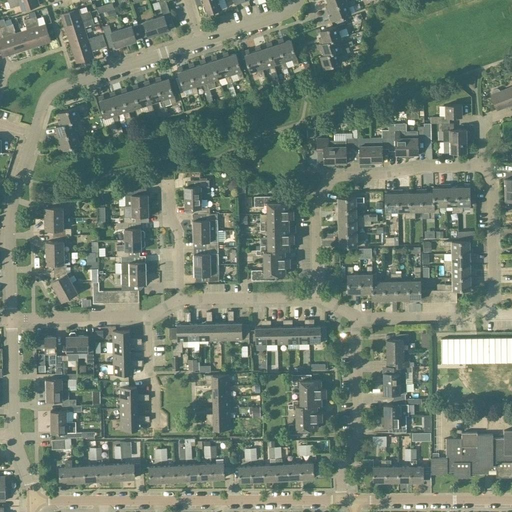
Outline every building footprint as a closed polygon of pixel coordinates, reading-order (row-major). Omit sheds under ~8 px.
[(37,0),(13,0),(8,2),(10,8),(20,5),(22,11),(39,5),(37,0)] [(162,0),(159,1),(163,15),(154,18),(159,33),(169,30),(169,29),(175,27),(170,14),(165,0),(162,0)] [(222,9),(218,0),(216,0),(203,4),(206,14),(222,9)] [(327,0),(329,4),(325,5),(327,10),(330,9),(347,2),(346,0),(327,0)] [(330,9),(333,16),(330,17),(331,21),(351,14),(349,7),(356,4),(354,0),(352,0),(347,2),(330,9)] [(109,18),(118,16),(114,2),(97,7),(99,13),(107,11),(109,18)] [(65,27),(92,18),(90,12),(80,15),(78,9),(61,15),(65,27)] [(36,16),(34,17),(33,12),(29,13),(30,18),(39,45),(51,41),(45,24),(43,17),(37,19),(36,16)] [(27,30),(21,32),(27,49),(39,45),(30,18),(24,20),(27,30)] [(92,18),(65,27),(69,39),(86,33),(84,27),(94,24),(92,18)] [(159,33),(154,18),(144,22),(144,23),(138,25),(142,37),(148,36),(148,37),(159,33)] [(16,34),(12,24),(11,19),(5,21),(6,26),(15,53),(27,49),(21,32),(16,34)] [(122,29),(111,32),(109,24),(103,26),(110,48),(116,46),(116,47),(126,44),(122,29)] [(320,44),(338,39),(342,38),(340,31),(347,28),(345,24),(320,31),(322,38),(319,39),(320,44)] [(142,37),(138,25),(132,27),(132,26),(122,29),(126,44),(137,40),(136,39),(142,37)] [(15,53),(6,26),(0,28),(3,38),(0,38),(0,47),(3,57),(15,53)] [(86,33),(69,39),(73,51),(105,40),(103,34),(98,36),(88,39),(86,33)] [(285,61),(286,61),(292,59),(295,66),(299,65),(292,40),(284,42),(283,39),(278,41),(279,44),(285,61)] [(338,39),(320,44),(317,45),(319,50),(322,49),(324,55),(346,49),(349,47),(348,43),(339,45),(338,39)] [(105,40),(73,51),(77,63),(94,57),(92,51),(102,48),(102,47),(107,46),(105,40)] [(285,61),(279,44),(273,46),(272,43),(267,44),(268,48),(274,65),(281,63),(283,70),(288,68),(286,61),(285,61)] [(274,65),(268,48),(261,50),(260,46),(255,48),(256,51),(262,69),(263,68),(269,66),(271,74),(277,72),(274,65)] [(346,49),(324,55),(321,56),(323,64),(320,65),(321,69),(342,63),(339,56),(347,53),(346,49)] [(262,69),(256,51),(250,53),(249,50),(244,52),(250,72),(258,70),(260,77),(265,76),(263,68),(262,69)] [(230,75),(231,75),(237,73),(239,80),(244,79),(236,54),(230,56),(229,53),(224,54),(225,58),(224,58),(230,75)] [(230,75),(224,58),(218,60),(217,56),(212,58),(214,62),(213,62),(218,79),(219,78),(225,76),(227,84),(230,92),(235,90),(233,82),(231,75),(230,75)] [(218,79),(213,62),(207,64),(206,60),(201,62),(202,65),(201,66),(207,82),(214,80),(216,87),(221,85),(219,78),(218,79)] [(207,82),(201,66),(195,68),(194,64),(190,65),(191,69),(190,69),(196,86),(203,84),(205,91),(210,89),(207,82)] [(196,86),(190,69),(184,71),(183,68),(178,69),(184,90),(191,87),(193,94),(198,93),(196,86)] [(163,100),(164,100),(170,98),(173,105),(177,104),(169,79),(162,81),(161,78),(157,80),(157,82),(163,100)] [(163,100),(157,82),(151,84),(150,82),(145,84),(146,86),(152,104),(159,102),(161,109),(166,107),(164,100),(163,100)] [(152,104),(146,86),(139,88),(139,86),(134,87),(135,90),(134,90),(140,107),(141,107),(147,105),(149,112),(154,111),(152,104)] [(511,87),(501,92),(499,89),(497,88),(493,90),(492,92),(493,95),(492,95),(497,111),(511,106),(511,109),(511,87)] [(140,107),(134,90),(128,92),(127,89),(122,91),(123,93),(129,111),(136,109),(138,116),(143,115),(141,107),(140,107)] [(123,93),(116,96),(116,93),(111,94),(111,97),(117,114),(118,114),(124,112),(127,120),(132,118),(129,111),(123,93)] [(111,97),(105,99),(104,96),(99,98),(105,118),(113,116),(115,123),(120,122),(118,114),(117,114),(111,97)] [(78,112),(86,109),(84,106),(60,113),(62,120),(58,122),(60,126),(80,118),(78,112)] [(445,106),(445,116),(430,117),(431,123),(442,123),(442,124),(454,124),(450,124),(450,117),(462,117),(462,106),(445,106)] [(80,118),(60,126),(56,127),(58,134),(55,135),(57,140),(60,139),(84,131),(84,129),(77,132),(75,126),(82,124),(80,118)] [(454,124),(442,124),(442,131),(443,131),(443,142),(467,141),(469,141),(470,139),(470,134),(468,132),(467,132),(467,130),(454,130),(454,124)] [(418,138),(407,138),(406,138),(407,158),(413,158),(414,156),(414,155),(418,154),(418,141),(424,141),(425,136),(424,126),(418,126),(418,138)] [(395,130),(388,130),(389,142),(395,142),(395,155),(399,155),(399,156),(401,158),(407,158),(406,138),(407,138),(407,131),(400,131),(400,129),(395,130)] [(389,142),(388,130),(382,130),(382,146),(371,146),(371,162),(382,162),(382,150),(389,150),(389,142)] [(84,131),(60,139),(62,145),(59,146),(60,151),(81,144),(78,137),(85,135),(84,131)] [(329,138),(323,138),(316,138),(317,163),(324,163),(326,163),(326,165),(327,166),(333,166),(334,165),(334,163),(335,163),(335,140),(329,140),(329,138)] [(346,140),(335,140),(335,163),(347,163),(347,150),(353,150),(353,138),(346,138),(346,140)] [(371,146),(359,146),(359,138),(353,138),(353,150),(359,150),(360,163),(371,162),(371,146)] [(467,153),(467,141),(443,142),(443,153),(467,153)] [(210,197),(210,186),(209,180),(198,180),(198,186),(186,187),(186,198),(202,197),(210,197)] [(446,206),(445,184),(441,184),(441,188),(433,188),(433,193),(434,214),(439,214),(439,206),(446,206)] [(451,184),(445,184),(446,206),(453,205),(453,214),(458,213),(457,188),(451,188),(451,184)] [(457,188),(458,213),(462,213),(462,205),(470,205),(470,184),(465,184),(465,188),(457,188)] [(124,196),(125,196),(125,205),(124,205),(124,207),(149,206),(149,195),(136,195),(136,189),(124,189),(124,196)] [(417,193),(409,193),(410,219),(415,219),(415,211),(422,211),(421,189),(417,189),(417,193)] [(434,214),(433,193),(427,193),(427,189),(421,189),(422,211),(429,211),(429,219),(434,219),(434,214)] [(398,211),(397,190),(393,190),(393,193),(385,193),(386,219),(391,219),(391,212),(398,211)] [(403,190),(397,190),(398,211),(405,211),(405,219),(410,219),(409,193),(403,193),(403,190)] [(202,197),(186,198),(186,208),(198,208),(198,214),(206,214),(210,214),(210,208),(202,208),(202,197)] [(264,255),(264,267),(264,270),(252,271),(252,281),(276,280),(276,275),(286,275),(286,267),(290,267),(290,258),(286,258),(286,251),(289,251),(289,242),(293,242),(293,235),(289,235),(289,219),(293,219),(293,210),(288,210),(288,202),(279,202),(279,197),(254,197),(255,208),(268,208),(269,223),(261,223),(261,232),(269,232),(269,247),(262,247),(262,251),(257,251),(257,255),(264,255)] [(364,202),(364,198),(338,198),(339,205),(335,205),(335,210),(357,210),(356,203),(364,202)] [(65,208),(65,201),(53,202),(53,208),(46,208),(46,219),(64,219),(63,208),(65,208)] [(149,206),(124,207),(124,222),(116,222),(116,223),(129,223),(137,223),(137,217),(149,217),(149,206)] [(357,217),(357,210),(335,210),(335,215),(338,215),(338,222),(371,221),(370,216),(357,217)] [(210,214),(206,214),(206,220),(194,220),(194,231),(218,231),(218,214),(210,214)] [(64,219),(46,219),(46,230),(54,230),(54,236),(82,236),(82,235),(66,235),(66,229),(64,229),(64,219)] [(371,221),(338,222),(339,229),(335,229),(335,234),(357,234),(357,226),(370,226),(371,221)] [(129,229),(129,223),(116,223),(116,229),(125,229),(125,240),(145,240),(145,232),(143,230),(141,230),(141,229),(129,229)] [(218,231),(194,231),(195,242),(207,242),(207,248),(219,248),(218,242),(218,231)] [(357,234),(335,234),(335,239),(339,239),(339,246),(365,246),(365,241),(358,241),(357,234)] [(82,236),(54,236),(54,242),(46,243),(47,254),(70,253),(70,252),(64,252),(64,246),(72,246),(72,242),(82,242),(82,236)] [(391,239),(390,236),(386,236),(386,245),(398,245),(398,238),(391,239)] [(125,240),(125,245),(117,245),(117,257),(122,257),(134,257),(130,257),(130,251),(141,251),(141,247),(143,247),(145,246),(145,240),(125,240)] [(470,241),(453,242),(453,241),(444,241),(439,241),(439,246),(451,246),(451,254),(473,253),(473,248),(470,248),(470,241)] [(423,252),(431,252),(431,242),(430,243),(430,242),(423,242),(423,252)] [(360,258),(373,258),(373,247),(360,247),(360,258)] [(222,248),(219,248),(207,248),(207,254),(194,254),(195,265),(211,264),(211,254),(219,254),(219,253),(222,253),(222,248)] [(87,252),(87,268),(96,268),(96,252),(87,252)] [(70,253),(47,254),(47,264),(54,264),(54,270),(67,270),(67,264),(70,264),(70,253)] [(451,254),(451,260),(444,260),(444,261),(436,261),(436,265),(444,265),(444,266),(436,266),(470,265),(470,258),(473,258),(473,253),(451,254)] [(122,257),(122,273),(121,273),(121,274),(146,273),(146,262),(134,262),(134,257),(122,257)] [(367,275),(360,275),(360,296),(365,296),(365,292),(372,292),(372,260),(367,260),(367,267),(367,275)] [(372,267),(372,260),(372,292),(372,300),(379,300),(380,303),(384,303),(384,283),(377,283),(377,273),(372,273),(372,267)] [(219,264),(211,264),(195,265),(195,276),(208,276),(208,282),(219,281),(219,264)] [(470,265),(436,266),(436,273),(444,273),(444,270),(452,270),(452,278),(474,277),(474,272),(470,272),(470,265)] [(360,296),(360,275),(353,275),(353,267),(348,267),(349,292),(355,292),(355,296),(360,296)] [(67,270),(54,270),(54,275),(57,279),(52,282),(57,292),(73,283),(67,273),(67,270)] [(415,282),(408,282),(408,302),(414,302),(414,298),(421,298),(421,291),(420,271),(415,271),(415,274),(415,282)] [(146,284),(146,273),(121,274),(122,285),(121,290),(126,290),(132,290),(134,290),(134,285),(146,284)] [(391,273),(391,275),(391,283),(384,283),(384,303),(390,302),(390,299),(396,298),(396,273),(391,273)] [(401,273),(396,273),(396,298),(404,298),(404,302),(408,302),(408,282),(401,283),(401,273)] [(452,285),(445,285),(440,285),(440,290),(445,290),(450,290),(456,290),(471,289),(471,282),(474,282),(474,277),(452,278),(452,285)] [(103,303),(103,291),(99,291),(99,282),(93,282),(93,304),(103,303)] [(73,283),(57,292),(62,301),(78,293),(73,283)] [(93,306),(93,298),(83,298),(83,306),(93,306)] [(228,323),(220,324),(220,340),(231,340),(231,311),(228,312),(228,323)] [(231,311),(231,340),(242,340),(242,323),(234,323),(233,311),(231,311)] [(177,324),(176,328),(169,328),(170,339),(172,340),(172,353),(182,353),(182,341),(188,341),(187,312),(185,312),(185,324),(177,324)] [(199,341),(198,324),(191,324),(190,312),(187,312),(188,341),(199,341)] [(210,340),(209,312),(207,312),(207,324),(198,324),(199,341),(210,340)] [(220,340),(220,324),(212,324),(212,312),(209,312),(210,340),(220,340)] [(283,327),(277,327),(277,344),(288,344),(288,320),(283,320),(283,327)] [(299,344),(299,327),(292,327),(292,320),(288,320),(288,344),(299,344)] [(310,343),(309,320),(304,320),(304,327),(299,327),(299,344),(310,343)] [(314,320),(309,320),(310,343),(321,343),(321,326),(314,326),(314,320)] [(266,344),(266,321),(262,321),(262,327),(255,328),(255,345),(266,344)] [(277,344),(277,327),(271,327),(270,321),(266,321),(266,344),(277,344)] [(113,342),(142,341),(142,338),(130,338),(129,330),(112,331),(113,342)] [(70,334),(70,336),(67,336),(67,353),(78,352),(77,336),(76,336),(76,334),(75,333),(71,333),(70,334)] [(387,351),(404,350),(403,340),(408,340),(408,334),(396,335),(397,340),(387,340),(387,351)] [(93,336),(77,336),(78,352),(86,352),(87,363),(94,363),(93,336)] [(57,355),(57,353),(56,337),(45,337),(46,353),(49,353),(49,364),(56,364),(56,374),(62,373),(62,355),(57,355)] [(142,341),(113,342),(113,353),(130,352),(130,344),(142,344),(142,341)] [(404,355),(404,350),(387,351),(387,362),(397,361),(397,367),(412,367),(412,366),(410,366),(410,360),(409,360),(409,355),(404,355)] [(130,352),(113,353),(113,364),(142,363),(142,360),(130,360),(130,352)] [(68,355),(62,355),(62,373),(65,373),(65,374),(77,374),(77,373),(68,373),(68,368),(68,355)] [(188,360),(189,370),(198,370),(197,359),(188,360)] [(142,365),(142,363),(113,364),(113,374),(131,374),(131,366),(142,365)] [(412,367),(397,367),(393,367),(393,373),(384,373),(384,383),(400,383),(413,383),(412,367)] [(212,385),(229,385),(228,375),(205,376),(205,380),(211,380),(212,385)] [(292,400),(292,404),(288,404),(288,409),(295,409),(296,424),(288,424),(288,434),(307,434),(307,429),(317,429),(317,420),(322,420),(322,412),(317,412),(317,404),(321,404),(321,396),(326,396),(326,388),(321,388),(321,380),(311,380),(311,375),(292,375),(292,385),(300,385),(300,400),(292,400)] [(70,383),(62,383),(62,379),(47,380),(47,390),(69,390),(70,390),(70,383)] [(401,394),(400,383),(384,383),(384,394),(393,394),(393,400),(406,400),(406,394),(401,394)] [(229,385),(212,385),(212,392),(205,393),(205,396),(229,396),(229,385)] [(120,398),(149,397),(149,394),(137,394),(137,386),(120,387),(120,398)] [(63,406),(70,406),(76,406),(76,399),(69,399),(69,390),(47,390),(47,401),(63,401),(63,406)] [(229,407),(229,396),(205,396),(206,402),(213,401),(213,407),(229,407)] [(149,400),(149,397),(120,398),(120,408),(137,408),(137,400),(149,400)] [(422,399),(406,400),(393,400),(394,405),(385,406),(385,416),(406,416),(406,415),(408,415),(408,404),(422,404),(422,399)] [(229,407),(213,407),(213,414),(206,414),(206,418),(230,418),(229,407)] [(137,416),(137,408),(120,408),(120,419),(149,418),(149,416),(137,416)] [(67,421),(67,411),(51,411),(51,422),(67,421)] [(385,416),(385,417),(382,417),(382,424),(385,424),(385,427),(394,427),(394,432),(407,432),(406,427),(406,416),(385,416)] [(150,421),(149,418),(120,419),(121,430),(137,430),(137,422),(150,421)] [(230,429),(230,418),(206,418),(207,423),(213,423),(213,430),(230,429)] [(67,421),(51,422),(51,433),(56,433),(56,437),(71,438),(87,437),(87,432),(76,432),(76,421),(67,421)] [(447,438),(447,439),(447,459),(431,459),(432,473),(447,473),(447,472),(454,472),(454,477),(470,477),(470,474),(496,474),(496,477),(511,477),(511,430),(504,430),(504,438),(493,438),(493,435),(477,435),(477,432),(462,432),(462,438),(447,438)] [(424,433),(420,433),(421,450),(431,449),(431,433),(424,433)] [(373,436),(373,447),(386,447),(386,436),(373,436)] [(56,437),(56,440),(52,440),(52,450),(63,449),(63,451),(71,451),(71,448),(71,438),(56,437)] [(185,439),(186,459),(192,458),(192,445),(195,445),(195,438),(185,439)] [(270,458),(271,465),(264,465),(265,481),(277,480),(275,441),(275,440),(269,441),(269,447),(268,447),(269,458),(270,458)] [(204,441),(205,464),(198,465),(199,480),(212,479),(211,464),(211,458),(210,446),(210,441),(204,441)] [(275,447),(275,441),(277,480),(288,479),(288,464),(282,464),(281,446),(275,447)] [(298,445),(299,455),(314,454),(313,444),(298,445)] [(416,448),(411,448),(411,460),(411,467),(411,481),(423,481),(423,467),(417,467),(416,448)] [(65,460),(66,467),(59,467),(60,482),(73,482),(72,459),(65,460)] [(72,459),(73,482),(84,481),(83,466),(73,467),(72,459)] [(398,467),(391,467),(391,459),(386,459),(386,460),(386,481),(398,481),(398,467)] [(382,460),(381,467),(373,467),(373,481),(386,481),(386,460),(382,460)] [(224,463),(211,464),(212,479),(225,478),(224,463)] [(313,463),(300,464),(301,479),(314,478),(313,463)] [(121,479),(121,464),(109,465),(110,480),(121,479)] [(134,464),(121,464),(121,479),(135,478),(134,464)] [(300,464),(288,464),(288,479),(301,479),(300,464)] [(98,480),(97,465),(83,466),(84,481),(98,480)] [(110,480),(109,465),(97,465),(98,480),(110,480)] [(187,465),(174,466),(175,481),(187,480),(187,465)] [(199,480),(198,465),(187,465),(187,480),(199,480)] [(265,481),(264,465),(251,466),(252,481),(265,481)] [(175,481),(174,466),(161,467),(162,482),(175,481)] [(252,481),(251,466),(239,467),(239,482),(252,481)] [(162,482),(161,467),(149,467),(150,482),(162,482)] [(411,481),(411,467),(398,467),(398,481),(411,481)]
